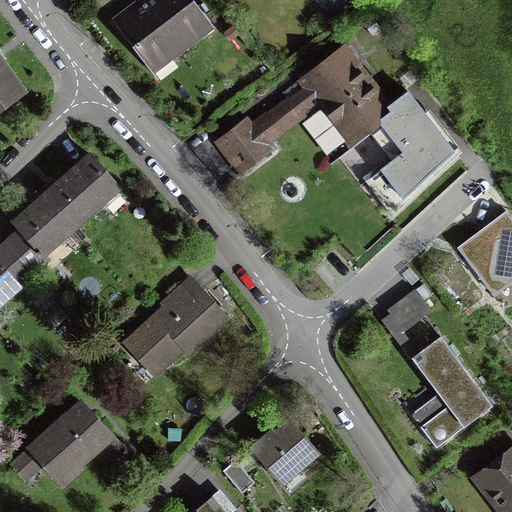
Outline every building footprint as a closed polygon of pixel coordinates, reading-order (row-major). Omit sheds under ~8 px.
[(189,0),(144,0),(114,23),(145,65),(164,50),(169,57),(210,26),(189,0)] [(378,97),(342,49),(323,64),(300,81),(349,145),(377,124),(411,167),(442,142),(424,119),(432,113),(416,92),(390,112),(388,109),(389,107),(380,95),(378,97)] [(0,110),(22,94),(0,63),(1,62),(0,60),(0,110)] [(240,173),(267,151),(246,124),(218,145),(240,173)] [(47,189),(42,194),(35,200),(30,204),(33,208),(14,225),(20,232),(5,245),(0,249),(0,301),(17,287),(11,281),(26,268),(41,254),(71,227),(116,187),(90,158),(57,188),(53,184),(47,189)] [(391,205),(412,238),(464,205),(443,173),(391,205)] [(312,253),(333,286),(385,253),(364,220),(312,253)] [(498,319),(511,309),(511,270),(495,246),(463,269),(498,319)] [(186,352),(223,317),(189,281),(161,306),(165,310),(126,346),(138,360),(145,355),(157,368),(181,347),(186,352)] [(435,449),(491,407),(425,319),(432,313),(416,292),(380,320),(446,407),(419,428),(435,449)] [(59,483),(92,454),(110,439),(80,404),(10,465),(23,481),(42,464),(59,483)] [(316,454),(289,423),(276,435),(272,431),(251,449),(280,484),(316,454)] [(115,444),(110,439),(92,454),(114,470),(127,453),(115,444)] [(511,450),(477,477),(498,505),(497,507),(497,509),(499,510),(501,509),(509,503),(511,507),(511,450)] [(240,494),(253,483),(234,461),(221,472),(240,494)] [(223,511),(210,497),(192,511),(223,511)]
